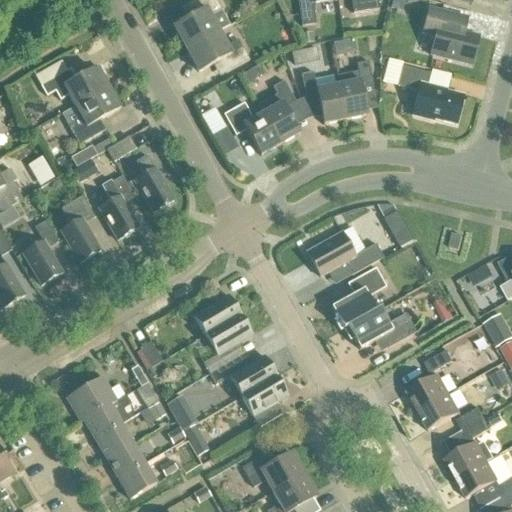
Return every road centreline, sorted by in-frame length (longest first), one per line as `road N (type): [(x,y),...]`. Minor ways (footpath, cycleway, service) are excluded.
road 1 (residential): [(245,231),(112,0)]
road 2 (residential): [(8,387),(187,282),(200,258)]
road 3 (residential): [(200,258),(183,255),(0,357)]
road 4 (residential): [(341,411),(245,231)]
road 5 (residential): [(440,180),(413,162),(375,160),(310,177),(277,200),(272,216)]
road 6 (residential): [(272,216),(440,180)]
road 7 (residential): [(436,511),(371,393),(341,411)]
road 8 (residential): [(83,511),(8,387)]
road 9 (residential): [(478,193),(511,60)]
road 10 (residential): [(341,411),(315,425),(362,511)]
